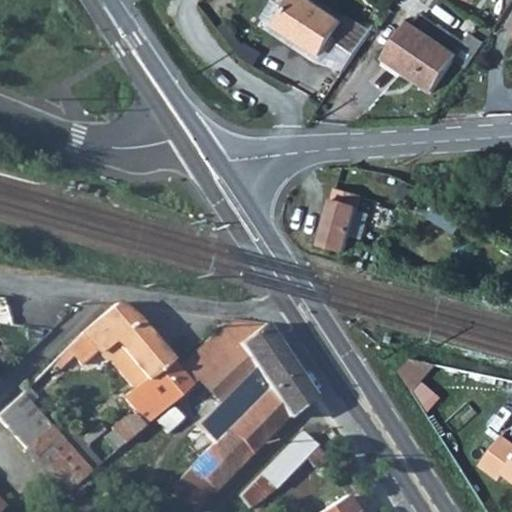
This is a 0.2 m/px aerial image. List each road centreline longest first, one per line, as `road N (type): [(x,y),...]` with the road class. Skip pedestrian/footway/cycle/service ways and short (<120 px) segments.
road 1 (secondary): [(175,138),(417,511)]
road 2 (secondary): [(447,511),(219,160)]
road 3 (residential): [(219,160),(511,133)]
road 4 (secondary): [(219,160),(102,0)]
road 5 (residential): [(0,109),(110,150),(141,151),(175,138)]
road 6 (secondary): [(99,0),(175,138)]
road 7 (unknown): [(66,284),(0,385)]
